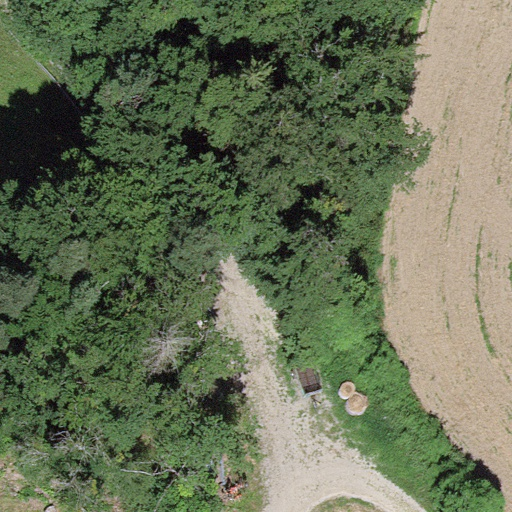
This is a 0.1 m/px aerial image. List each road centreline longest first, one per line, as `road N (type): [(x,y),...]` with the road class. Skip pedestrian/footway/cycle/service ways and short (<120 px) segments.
road 1 (track): [(31,0),(107,68),(203,219),(259,378),(284,511)]
road 2 (track): [(410,511),(383,489),(330,485),(283,510)]
